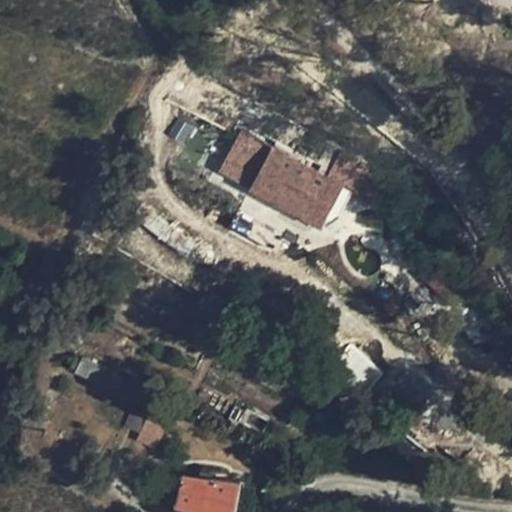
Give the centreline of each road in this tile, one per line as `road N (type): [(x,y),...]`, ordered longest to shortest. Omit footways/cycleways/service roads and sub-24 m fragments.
road 1 (unknown): [(294,0),(428,128),(511,280)]
road 2 (unknown): [(484,511),(315,489),(292,499),(288,511)]
